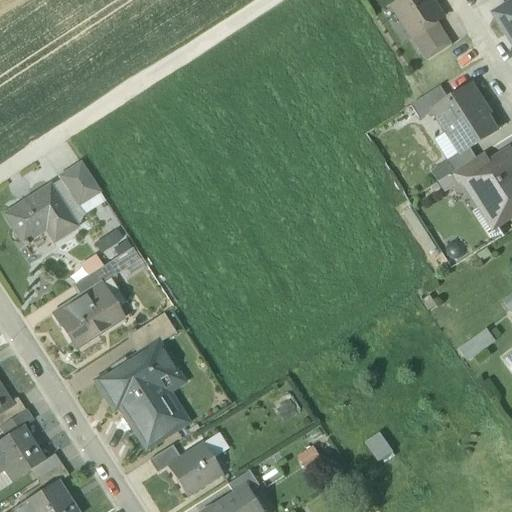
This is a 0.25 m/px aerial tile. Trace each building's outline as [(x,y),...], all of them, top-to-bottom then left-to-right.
[(429,0),(405,0),(394,8),(413,39),(436,25),(442,20),(429,0)] [(511,7),(496,17),(511,41),(511,40),(511,7)] [(451,48),(436,25),(413,39),(428,62),(451,48)] [(440,88),(411,106),(420,121),(434,112),(434,111),(449,102),(440,88)] [(449,102),(434,111),(434,112),(461,154),(462,155),(469,150),(496,133),(486,119),(489,117),(470,88),(449,102)] [(469,150),(462,155),(461,154),(447,163),(454,174),(476,160),(469,150)] [(488,166),(464,182),(468,188),(480,207),(479,211),(482,215),(486,216),(490,214),(490,211),(495,212),(502,224),(511,217),(511,158),(509,153),(488,166)] [(454,174),(452,175),(460,187),(466,189),(468,188),(464,182),(488,166),(481,156),(476,160),(454,174)] [(454,174),(447,163),(435,170),(442,181),(452,175),(454,174)] [(100,195),(80,165),(58,179),(78,209),(100,195)] [(49,188),(4,217),(22,246),(49,228),(57,241),(75,229),(49,188)] [(80,268),(87,279),(102,270),(95,258),(80,268)] [(87,279),(72,289),(78,299),(95,288),(95,289),(114,277),(107,267),(102,270),(87,279)] [(78,299),(51,316),(72,348),(115,320),(117,312),(112,304),(103,302),(95,289),(95,288),(78,299)] [(163,316),(128,338),(140,356),(153,348),(154,350),(175,335),(163,316)] [(488,329),(459,346),(467,360),(496,342),(488,329)] [(140,356),(95,385),(105,400),(109,397),(145,452),(181,428),(157,391),(174,380),(154,350),(153,348),(140,356)] [(0,415),(11,408),(9,406),(0,392),(0,415)] [(9,406),(11,408),(0,415),(0,428),(25,413),(17,401),(9,406)] [(25,413),(0,428),(0,429),(6,439),(23,429),(23,430),(32,424),(25,413)] [(6,439),(0,443),(0,469),(10,486),(33,471),(45,463),(23,430),(23,429),(6,439)] [(179,461),(167,469),(186,499),(220,477),(201,447),(179,461)] [(171,449),(148,464),(156,476),(167,469),(179,461),(171,449)] [(54,457),(45,463),(33,471),(39,481),(61,467),(54,457)] [(39,481),(36,483),(43,493),(58,483),(59,484),(68,478),(61,467),(39,481)] [(249,473),(226,488),(232,497),(245,489),(249,495),(259,488),(249,473)] [(43,493),(12,511),(76,511),(59,484),(58,483),(43,493)] [(232,497),(208,511),(259,511),(249,495),(245,489),(232,497)]
